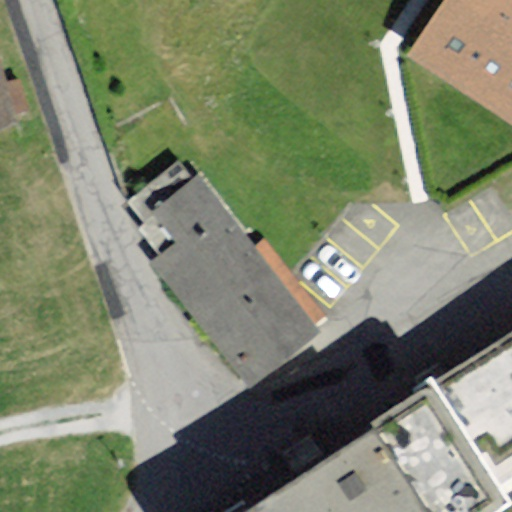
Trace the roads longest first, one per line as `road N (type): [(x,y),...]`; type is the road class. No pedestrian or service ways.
road 1 (unclassified): [(223,420),(195,404),(170,364),(95,203),(36,0)]
road 2 (residential): [(511,286),(365,377),(293,407),(223,420)]
road 3 (track): [(195,404),(0,429)]
